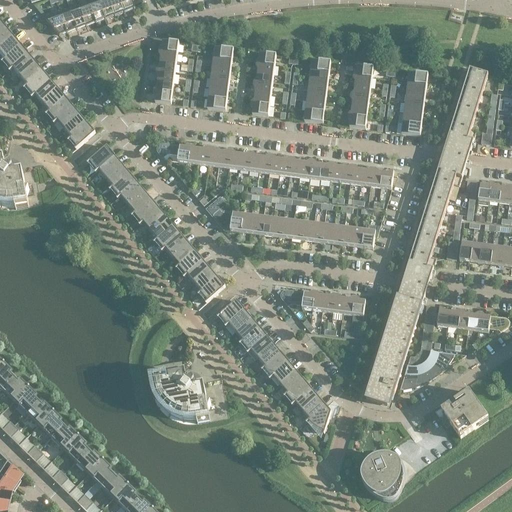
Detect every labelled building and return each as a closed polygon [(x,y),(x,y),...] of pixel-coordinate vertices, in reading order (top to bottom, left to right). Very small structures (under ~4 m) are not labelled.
[(102,0),(99,1),(106,20),(115,16),(109,0),(102,0)] [(109,0),(115,16),(125,13),(120,0),(109,0)] [(120,0),(125,13),(135,9),(131,0),(120,0)] [(90,5),(96,23),(106,20),(99,1),(90,5)] [(80,8),(87,26),(96,23),(90,5),(80,8)] [(70,12),(77,30),(87,26),(80,8),(70,12)] [(61,15),(67,33),(77,30),(70,12),(61,15)] [(46,20),(59,36),(67,33),(61,15),(46,20)] [(0,50),(14,39),(7,30),(0,36),(0,50)] [(3,63),(22,47),(14,39),(0,50),(0,53),(6,60),(3,63)] [(159,53),(178,55),(179,44),(163,42),(163,48),(160,50),(159,53)] [(11,72),(29,56),(22,47),(3,63),(5,62),(12,70),(10,72),(11,72)] [(214,60),(233,62),(233,60),(231,56),(232,51),(215,49),(214,60)] [(161,63),(177,65),(178,55),(159,53),(159,55),(161,58),(161,63)] [(257,65),(276,67),(277,57),(261,55),(260,60),(257,63),(257,65)] [(19,80),(36,65),(29,56),(11,72),(14,70),(21,78),(19,79),(19,80)] [(214,60),(213,70),(229,72),(230,67),(233,64),(233,62),(214,60)] [(311,72),(330,74),(330,72),(328,69),(329,63),(313,61),(311,72)] [(157,73),(176,75),(177,65),(161,63),(160,68),(157,71),(157,73)] [(25,89),(44,74),(36,65),(19,80),(21,78),(28,87),(25,89)] [(258,76),(274,78),(276,67),(257,65),(256,67),(259,71),(258,76)] [(374,69),(358,67),(357,73),(354,75),(354,78),(372,80),(374,69)] [(228,77),(229,72),(213,70),(212,80),(230,82),(231,80),(228,77)] [(471,131),(486,84),(489,76),(480,74),(480,73),(470,70),(470,72),(453,125),(471,131)] [(311,72),(310,82),(326,84),(327,79),(330,77),(330,74),(311,72)] [(158,83),(174,85),(176,75),(157,73),(157,75),(159,79),(158,83)] [(33,98),(51,83),(44,74),(25,89),(26,90),(27,88),(34,97),(33,98)] [(408,85),(427,87),(428,85),(425,81),(426,76),(411,74),(410,74),(408,85)] [(254,85),(273,88),(274,78),(258,76),(257,80),(254,83),(254,85)] [(372,80),(354,78),(353,80),(356,83),(355,88),(371,90),(372,80)] [(210,90),(227,92),(227,87),(230,84),(230,82),(212,80),(210,90)] [(309,92),(327,95),(328,92),(326,89),(326,84),(310,82),(309,92)] [(41,106),(59,91),(51,83),(33,98),(36,96),(43,104),(41,106)] [(154,93),(173,96),(174,85),(158,83),(157,88),(154,91),(154,93)] [(255,96),(272,98),(273,88),(254,85),(254,88),(256,91),(255,96)] [(408,85),(407,95),(423,97),(424,92),(427,89),(427,87),(408,85)] [(371,90),(355,88),(354,93),(351,96),(351,98),(370,100),(371,90)] [(210,90),(209,100),(228,102),(228,100),(226,97),(227,92),(210,90)] [(48,115),(66,100),(59,91),(41,106),(42,106),(43,105),(50,113),(47,115),(48,115)] [(309,92),(307,102),(324,104),(324,100),(327,97),(327,95),(309,92)] [(155,104),(172,106),(173,96),(154,93),(154,95),(156,99),(155,104)] [(406,105),(425,107),(425,105),(423,102),(423,97),(407,95),(406,105)] [(252,106),(270,108),(272,98),(255,96),(255,101),(252,103),(252,106)] [(370,100),(351,98),(351,100),(353,103),(352,108),(369,110),(370,100)] [(55,124),(73,109),(66,100),(48,115),(48,116),(49,114),(56,123),(55,124)] [(208,111),(224,113),(225,107),(227,105),(228,102),(209,100),(208,111)] [(307,102),(306,113),(325,115),(325,113),(323,109),(324,104),(307,102)] [(405,115),(421,117),(421,112),(424,109),(425,107),(406,105),(405,115)] [(253,117),(269,119),(270,108),(252,106),(251,108),(253,111),(253,117)] [(349,116),(348,118),(367,121),(369,110),(352,108),(352,113),(349,116)] [(63,132),(81,117),(73,109),(55,124),(55,125),(58,122),(65,130),(63,132)] [(305,123),(321,125),(322,120),(325,117),(325,115),(306,113),(305,123)] [(405,115),(403,125),(422,127),(422,125),(420,122),(421,117),(405,115)] [(70,142),(88,126),(81,117),(63,132),(64,132),(65,131),(72,139),(69,141),(70,142)] [(367,121),(348,118),(348,120),(350,124),(350,129),(366,131),(367,121)] [(402,136),(418,138),(419,132),(422,130),(422,127),(403,125),(402,136)] [(453,125),(447,145),(444,153),(467,160),(468,161),(477,133),(476,133),(471,131),(453,125)] [(77,151),(96,135),(88,126),(70,142),(71,141),(78,149),(77,150),(77,151)] [(42,207),(38,185),(35,171),(23,173),(22,173),(22,170),(21,169),(20,168),(20,167),(19,166),(17,165),(16,163),(14,163),(14,162),(12,162),(10,161),(8,161),(5,162),(5,160),(4,160),(1,142),(0,142),(0,210),(2,211),(4,212),(7,212),(9,212),(12,212),(14,212),(16,211),(41,207),(42,207)] [(103,142),(85,158),(89,163),(107,147),(103,142)] [(178,164),(189,165),(191,147),(189,146),(185,149),(181,148),(163,146),(162,146),(161,146),(160,147),(159,147),(159,148),(158,148),(158,149),(158,150),(158,151),(158,152),(158,153),(159,154),(166,163),(167,162),(166,162),(169,160),(178,161),(178,164)] [(189,165),(199,167),(201,151),(196,150),(193,147),(191,147),(189,165)] [(107,149),(95,159),(89,165),(90,165),(91,164),(98,172),(96,173),(97,174),(115,158),(107,149)] [(199,167),(209,168),(211,149),(209,149),(206,151),(201,151),(199,167)] [(209,168),(219,169),(221,153),(216,153),(213,150),(211,149),(209,168)] [(219,169),(229,171),(231,152),(229,152),(226,154),(221,153),(219,169)] [(229,171),(239,172),(241,156),(236,155),(234,152),(231,152),(229,171)] [(443,157),(443,158),(435,181),(454,187),(459,189),(460,189),(468,161),(467,160),(444,153),(443,157)] [(239,172),(250,173),(252,155),(250,154),(246,156),(241,156),(239,172)] [(250,173),(260,174),(262,158),(257,158),(254,155),(252,155),(250,173)] [(267,159),(262,158),(260,174),(270,176),(272,157),(270,157),(267,159)] [(270,176),(280,177),(282,161),(277,160),(274,157),(272,157),(270,176)] [(122,167),(115,158),(97,174),(100,172),(107,180),(105,181),(106,181),(122,167)] [(280,177),(290,178),(292,160),(290,159),(287,162),(282,161),(280,177)] [(290,178),(300,180),(302,164),(297,163),(295,160),(292,160),(290,178)] [(300,180),(310,181),(313,162),(310,162),(307,164),(302,164),(300,180)] [(310,181),(320,182),(322,166),(318,166),(315,163),(313,162),(310,181)] [(320,182),(331,184),(333,165),(331,165),(327,167),(322,166),(320,182)] [(331,184),(341,185),(343,169),(338,168),(335,165),(333,165),(331,184)] [(130,175),(122,167),(106,181),(107,180),(114,188),(111,191),(130,175)] [(341,185),(351,186),(353,168),(351,167),(348,169),(343,169),(341,185)] [(351,186),(361,187),(363,171),(358,171),(355,168),(353,168),(351,186)] [(361,187),(371,189),(374,170),(371,170),(368,172),(363,171),(361,187)] [(371,189),(381,190),(383,174),(378,173),(376,170),(374,170),(371,189)] [(388,175),(383,174),(381,190),(392,191),(394,173),(392,172),(388,175)] [(137,184),(130,175),(111,191),(112,191),(113,190),(120,198),(119,200),(137,184)] [(435,181),(410,263),(434,271),(437,261),(436,261),(431,260),(454,187),(435,181)] [(144,193),(137,184),(119,200),(122,198),(129,206),(127,207),(144,193)] [(489,208),(489,204),(492,185),(489,185),(486,187),(481,186),(478,207),(489,208)] [(499,205),(501,189),(497,188),(494,185),(492,185),(489,204),(499,205)] [(509,207),(511,188),(509,187),(506,190),(501,189),(499,205),(509,207)] [(133,217),(152,202),(144,193),(127,207),(127,208),(129,206),(136,214),(133,217)] [(239,234),(241,234),(244,216),(223,213),(221,210),(224,207),(225,204),(220,199),(207,211),(224,232),(227,230),(236,231),(239,234)] [(200,203),(204,208),(208,205),(204,200),(200,203)] [(159,210),(152,202),(133,217),(134,217),(135,216),(142,224),(141,226),(159,210)] [(167,219),(159,210),(141,226),(144,224),(151,232),(149,234),(167,219)] [(244,216),(241,234),(244,235),(247,233),(252,233),(254,217),(244,216)] [(259,237),(262,237),(264,218),(254,217),(252,233),(257,234),(259,237)] [(264,218),(262,237),(264,237),(267,235),(272,236),(274,220),(264,218)] [(174,228),(167,219),(149,234),(150,234),(151,232),(158,241),(155,243),(156,243),(174,228)] [(284,221),(274,220),(272,236),(277,236),(280,239),(282,240),(284,221)] [(294,222),(284,221),(282,240),(284,240),(287,238),(292,238),(294,222)] [(294,222),(292,238),(297,239),(300,242),(302,242),(305,224),(294,222)] [(315,225),(305,224),(302,242),(304,243),(308,240),(313,241),(315,225)] [(325,226),(315,225),(313,241),(318,242),(320,245),(322,245),(325,226)] [(325,226),(322,245),(325,245),(328,243),(333,244),(335,227),(325,226)] [(345,229),(335,227),(333,244),(338,244),(340,247),(343,247),(345,229)] [(163,252),(181,237),(174,228),(156,243),(156,244),(157,242),(164,251),(163,252)] [(355,230),(345,229),(343,247),(345,248),(348,246),(353,246),(355,230)] [(365,231),(355,230),(353,246),(358,247),(361,250),(363,250),(365,231)] [(376,233),(365,231),(363,250),(365,250),(369,248),(374,249),(376,233)] [(189,245),(181,237),(163,252),(163,253),(166,250),(173,258),(171,260),(172,260),(189,245)] [(471,261),(473,245),(462,244),(460,263),(463,263),(466,261),(471,261)] [(196,254),(189,245),(172,260),(173,259),(180,267),(177,269),(178,270),(196,254)] [(481,265),(483,246),(473,245),(471,261),(476,262),(478,265),(481,265)] [(491,264),(493,248),(483,246),(481,265),(483,266),(486,263),(491,264)] [(501,268),(503,249),(493,248),(491,264),(496,264),(498,268),(501,268)] [(511,266),(511,260),(511,250),(503,249),(501,268),(503,268),(506,266),(511,266)] [(204,263),(196,254),(178,270),(180,268),(186,277),(185,278),(204,263)] [(211,271),(204,263),(185,278),(185,279),(188,276),(195,285),(193,286),(194,286),(211,271)] [(429,286),(430,285),(434,271),(410,263),(404,282),(408,283),(428,289),(429,286)] [(218,280),(211,271),(194,286),(195,285),(202,293),(199,295),(200,296),(218,280)] [(226,289),(218,280),(200,296),(202,295),(209,303),(207,304),(208,305),(226,289)] [(408,283),(404,282),(398,300),(419,307),(422,308),(422,309),(428,289),(408,283)] [(283,301),(288,308),(289,307),(291,305),(303,307),(302,311),(313,312),(315,294),(313,293),(310,295),(305,295),(287,292),(286,293),(285,293),(284,293),(283,294),(282,295),(282,296),(282,297),(282,298),(282,299),(282,300),(282,301),(283,301)] [(315,294),(313,312),(323,314),(325,297),(320,297),(317,294),(315,294)] [(325,297),(323,314),(333,315),(335,296),(333,296),(330,298),(325,297)] [(335,296),(333,315),(343,316),(345,300),(340,299),(338,296),(335,296)] [(345,300),(343,316),(353,317),(356,299),(353,299),(350,301),(345,300)] [(353,317),(353,322),(363,324),(364,319),(366,303),(365,303),(361,302),(358,299),(356,299),(353,317)] [(386,341),(407,347),(419,307),(398,300),(386,341)] [(227,328),(245,312),(237,303),(219,318),(220,319),(221,318),(228,326),(227,327),(227,328)] [(431,356),(431,353),(432,350),(437,309),(427,308),(421,352),(420,355),(417,358),(414,359),(411,358),(408,368),(413,369),(417,368),(418,368),(422,367),(426,364),(427,362),(429,360),(431,356)] [(448,330),(450,313),(445,313),(443,310),(440,309),(438,328),(448,330)] [(236,335),(252,321),(245,312),(227,328),(230,326),(237,334),(235,335),(236,335)] [(458,331),(461,312),(458,312),(455,314),(450,313),(448,330),(458,331)] [(468,332),(470,316),(466,315),(463,312),(461,312),(458,331),(457,336),(468,337),(469,332),(468,332)] [(479,333),(481,315),(479,314),(475,316),(470,316),(468,332),(469,332),(479,333)] [(501,334),(508,330),(508,329),(509,329),(509,328),(510,328),(510,327),(510,326),(510,325),(510,324),(510,323),(509,323),(509,322),(508,321),(507,321),(506,320),(505,320),(486,318),(483,315),(481,315),(479,333),(489,335),(489,331),(500,332),(501,334)] [(241,345),(260,329),(252,321),(236,335),(237,334),(244,342),(241,345)] [(311,326),(307,330),(311,334),(315,331),(311,326)] [(249,354),(267,338),(260,329),(241,345),(242,345),(243,344),(250,352),(249,353),(249,354)] [(257,361),(274,347),(267,338),(249,354),(252,352),(259,360),(257,361)] [(388,408),(407,347),(386,341),(367,401),(388,408)] [(274,347),(257,361),(257,362),(259,360),(266,368),(263,371),(282,356),(274,347)] [(429,360),(427,362),(442,374),(443,374),(445,371),(448,368),(450,366),(452,363),(454,359),(456,356),(431,353),(431,356),(429,360)] [(282,356),(263,371),(264,371),(265,370),(272,378),(271,380),(289,364),(282,356)] [(229,420),(223,384),(205,387),(203,387),(203,383),(202,382),(202,381),(201,380),(200,379),(199,378),(198,377),(197,376),(196,375),(194,375),(193,375),(192,375),(190,375),(186,375),(186,374),(184,362),(148,369),(152,394),(153,396),(154,399),(154,401),(155,403),(157,406),(158,408),(159,410),(161,412),(162,414),(164,415),(166,417),(168,418),(170,420),(172,421),(174,422),(176,423),(179,424),(181,425),(183,425),(186,426),(188,426),(191,426),(193,426),(196,426),(198,426),(229,420)] [(422,367),(418,368),(423,387),(422,387),(423,388),(425,387),(425,386),(423,387),(423,385),(429,381),(431,382),(429,383),(430,384),(443,374),(442,374),(427,362),(426,364),(422,367)] [(289,364),(271,380),(274,378),(281,386),(279,388),(297,373),(289,364)] [(2,365),(0,367),(0,389),(1,391),(14,378),(3,366),(2,365)] [(400,392),(404,392),(407,391),(411,390),(415,390),(418,388),(422,387),(423,387),(418,368),(417,368),(413,369),(408,368),(400,392)] [(297,373),(279,388),(280,388),(281,386),(288,395),(285,397),(286,397),(304,382),(297,373)] [(14,378),(1,391),(14,403),(27,389),(26,389),(14,378)] [(304,382),(286,397),(286,398),(287,396),(294,405),(293,406),(312,391),(304,382)] [(27,389),(14,403),(26,416),(39,402),(27,390),(28,390),(27,389)] [(312,391),(293,406),(293,407),(296,404),(303,412),(301,414),(302,414),(319,399),(312,391)] [(470,394),(457,403),(442,413),(461,441),(489,422),(470,394)] [(319,399),(302,414),(303,413),(310,421),(307,423),(308,423),(326,408),(319,399)] [(39,402),(26,416),(39,428),(52,414),(52,413),(51,414),(39,402)] [(325,435),(332,415),(332,414),(326,408),(308,423),(308,424),(310,422),(314,427),(319,431),(325,433),(324,434),(325,435)] [(52,414),(39,428),(51,440),(64,426),(52,415),(53,414),(52,414)] [(6,436),(14,428),(10,424),(2,432),(6,436)] [(64,426),(51,440),(63,452),(77,438),(76,438),(64,426)] [(14,428),(6,436),(10,440),(18,432),(14,428)] [(77,438),(63,452),(76,464),(89,451),(77,439),(78,439),(77,438)] [(35,448),(27,456),(31,460),(39,452),(35,448)] [(89,451),(76,464),(88,476),(102,463),(101,462),(89,451)] [(39,452),(31,460),(35,464),(43,456),(39,452)] [(362,477),(362,479),(362,481),(363,483),(363,484),(364,486),(365,488),(366,489),(367,491),(368,492),(369,494),(370,495),(373,497),(374,498),(377,500),(378,501),(380,502),(383,503),(386,503),(387,504),(390,504),(393,503),(395,503),(396,502),(397,501),(398,501),(398,499),(399,498),(400,497),(401,495),(402,494),(402,492),(403,491),(403,490),(404,487),(404,485),(404,483),(404,481),(404,478),(404,476),(404,475),(404,473),(403,471),(403,469),(401,466),(401,465),(400,464),(399,463),(398,462),(397,461),(395,460),(391,459),(393,456),(390,455),(387,454),(385,454),(384,454),(382,454),(378,455),(376,456),(374,457),(373,457),(372,458),(371,459),(370,460),(369,461),(368,462),(367,463),(366,464),(365,465),(365,466),(364,468),(363,469),(363,470),(363,472),(362,474),(362,475),(362,476),(362,477)] [(21,484),(18,483),(21,480),(16,475),(18,472),(8,463),(0,474),(0,478),(17,490),(21,484)] [(97,484),(84,497),(89,501),(101,489),(114,475),(102,464),(102,463),(88,476),(97,484)] [(56,485),(64,477),(60,472),(52,481),(56,485)] [(114,475),(101,489),(113,501),(127,487),(126,486),(126,487),(114,475)] [(64,477),(56,485),(60,489),(68,481),(64,477)] [(17,490),(0,478),(0,492),(9,497),(11,494),(13,495),(17,490)] [(127,487),(113,501),(124,511),(126,511),(139,500),(127,488),(127,487)] [(9,497),(0,492),(0,505),(9,507),(11,501),(8,500),(9,497)] [(84,497),(77,505),(81,509),(89,501),(84,497)] [(139,500),(126,511),(150,511),(152,511),(151,511),(139,500)] [(86,511),(93,505),(89,501),(81,509),(83,511),(86,511)]
